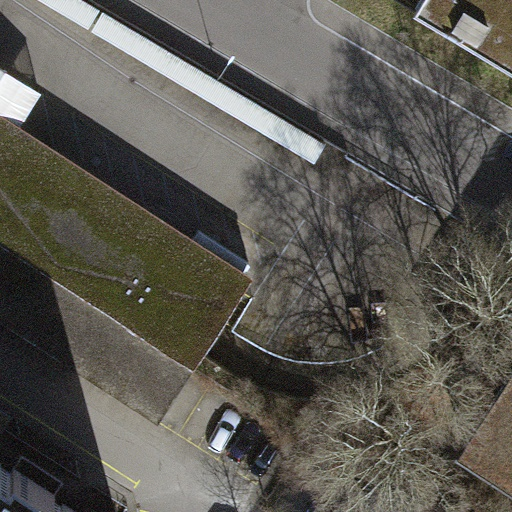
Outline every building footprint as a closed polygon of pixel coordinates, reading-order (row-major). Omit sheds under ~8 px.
[(511,0),(422,0),(416,12),(511,69),(511,0)] [(255,276),(0,110),(0,241),(195,368),(255,276)] [(0,319),(159,423),(195,368),(0,241),(0,319)] [(511,371),(463,446),(511,477),(511,371)] [(0,465),(2,462),(0,460),(0,511),(78,511),(64,502),(57,511),(52,511),(47,508),(57,492),(15,465),(5,481),(0,477),(0,465)]
